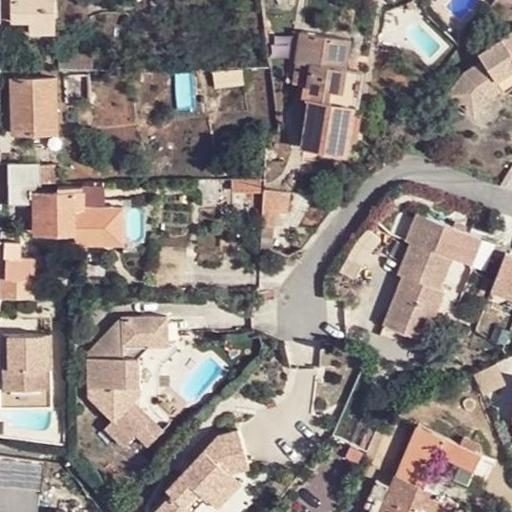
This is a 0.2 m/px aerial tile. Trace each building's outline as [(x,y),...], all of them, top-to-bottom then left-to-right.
[(8,0),(9,23),(29,23),(29,34),(55,35),(54,0),(8,0)] [(489,96),(489,94),(483,86),(498,76),(511,66),(511,30),(480,51),(483,58),(461,73),(458,75),(448,90),(475,113),(489,96)] [(303,84),(302,97),(308,97),(346,102),(351,67),(343,65),(346,36),(300,31),(296,60),(310,62),(308,84),(303,84)] [(59,70),(89,70),(93,70),(92,55),(59,54),(59,70)] [(293,82),(303,84),(308,84),(310,62),(296,60),(293,82)] [(511,85),(511,66),(498,76),(504,84),(507,89),(511,85)] [(351,67),(346,102),(353,103),(356,104),(361,69),(351,67)] [(242,69),(211,68),(211,86),(243,84),(242,69)] [(12,132),(55,132),(55,76),(12,77),(12,132)] [(483,86),(489,94),(504,84),(498,76),(483,86)] [(347,154),(353,103),(346,102),(308,97),(303,147),(347,154)] [(262,146),(261,179),(285,181),(288,149),(262,146)] [(34,182),(52,182),(52,164),(36,163),(36,161),(5,161),(5,183),(34,182)] [(261,189),(261,179),(228,179),(228,190),(261,189)] [(34,182),(5,183),(5,204),(35,204),(34,192),(34,182)] [(104,184),(86,185),(87,195),(83,195),(82,205),(103,204),(104,184)] [(53,192),(34,192),(35,204),(35,230),(75,230),(88,231),(91,231),(91,208),(83,207),(82,205),(83,195),(87,195),(86,185),(54,185),(53,192)] [(122,205),(107,205),(107,236),(89,236),(88,231),(75,230),(75,241),(123,241),(122,205)] [(107,205),(82,205),(83,207),(91,208),(91,231),(88,231),(89,236),(107,236),(107,205)] [(260,209),(259,252),(272,254),(274,209),(265,209),(260,209)] [(397,272),(402,273),(416,278),(413,288),(399,283),(388,312),(431,329),(446,288),(440,286),(452,255),(432,246),(442,219),(414,209),(403,237),(408,239),(397,272)] [(20,242),(0,241),(0,279),(20,279),(20,242)] [(488,295),(511,304),(511,256),(504,254),(488,295)] [(416,278),(402,273),(399,283),(413,288),(416,278)] [(0,298),(32,298),(32,279),(20,279),(0,279),(0,298)] [(132,401),(136,396),(143,389),(141,351),(152,339),(157,338),(155,311),(121,313),(90,349),(90,396),(117,418),(108,428),(130,445),(140,435),(153,420),(132,401)] [(431,329),(388,312),(385,322),(427,337),(431,329)] [(7,331),(7,346),(18,347),(18,364),(8,364),(7,383),(2,384),(1,406),(55,406),(56,332),(7,331)] [(18,347),(7,346),(3,346),(2,384),(7,383),(8,364),(18,364),(18,347)] [(482,396),(506,384),(496,365),(473,376),(482,396)] [(170,426),(136,396),(132,401),(153,420),(140,435),(153,446),(170,426)] [(216,432),(192,458),(202,468),(193,477),(183,467),(169,483),(176,489),(157,511),(201,511),(197,506),(210,492),(233,467),(236,464),(251,460),(241,422),(219,429),(216,432)] [(476,450),(459,444),(416,424),(389,484),(374,479),(362,503),(369,506),(366,511),(450,511),(455,502),(429,488),(434,477),(425,472),(434,454),(458,464),(452,478),(466,482),(479,452),(476,450)] [(461,437),(459,444),(476,450),(477,445),(461,437)] [(202,468),(192,458),(183,467),(193,477),(202,468)] [(0,465),(0,481),(37,485),(39,469),(0,465)] [(233,467),(210,492),(222,502),(244,478),(233,467)]
